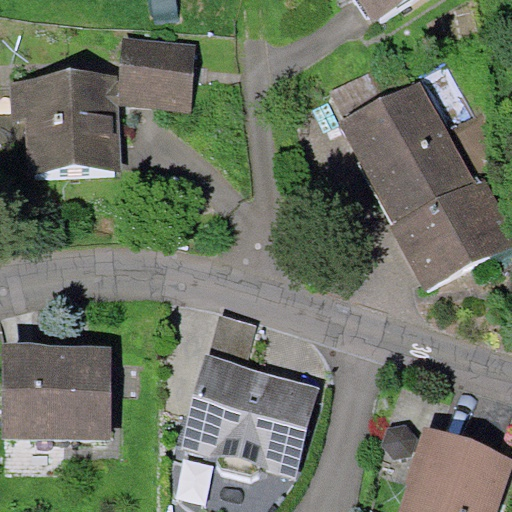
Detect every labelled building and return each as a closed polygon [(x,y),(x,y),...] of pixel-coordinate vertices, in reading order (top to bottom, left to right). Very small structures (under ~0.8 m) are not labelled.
[(408,0),(357,0),(373,23),(408,0)] [(196,43),(124,37),(117,73),(118,103),(190,112),(196,43)] [(345,119),(410,85),(397,59),(332,93),(345,119)] [(29,120),(32,171),(122,166),(120,136),(118,103),(117,73),(10,80),(13,121),(29,120)] [(475,181),(420,79),(410,85),(345,119),(338,123),(387,212),(393,224),(391,226),(426,291),(511,244),(511,227),(484,176),(475,181)] [(221,315),(209,355),(245,365),(256,325),(221,315)] [(111,438),(113,346),(36,344),(5,344),(3,436),(111,438)] [(209,355),(206,354),(180,447),(218,458),(261,470),(294,479),(320,387),(266,371),(245,365),(209,355)] [(511,457),(465,440),(427,427),(396,511),(495,511),(511,467),(511,457)] [(261,470),(218,458),(223,470),(250,476),(261,470)]
